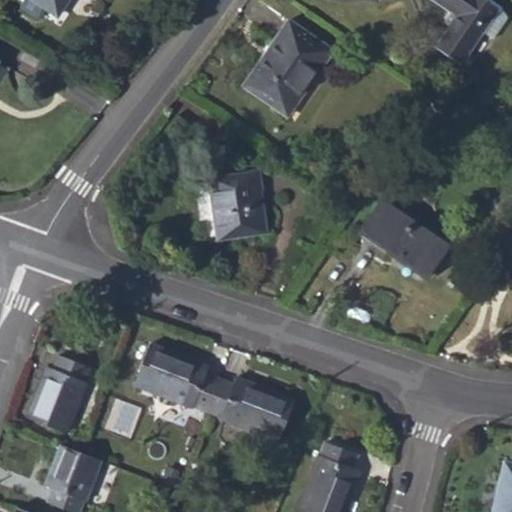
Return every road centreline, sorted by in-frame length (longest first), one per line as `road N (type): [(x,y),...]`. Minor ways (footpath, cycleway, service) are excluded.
road 1 (residential): [(31,247),(434,383)]
road 2 (residential): [(207,0),(31,247)]
road 3 (residential): [(434,383),(405,511)]
